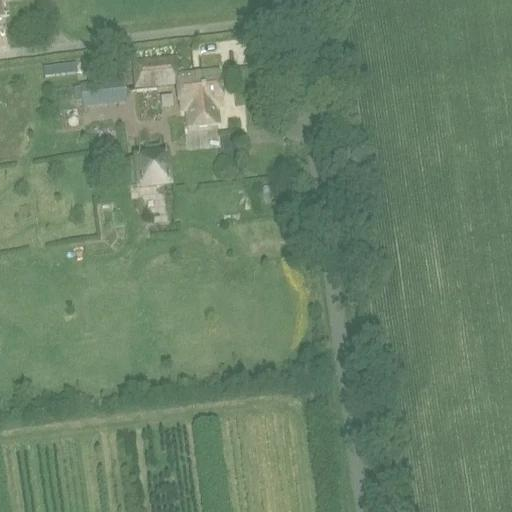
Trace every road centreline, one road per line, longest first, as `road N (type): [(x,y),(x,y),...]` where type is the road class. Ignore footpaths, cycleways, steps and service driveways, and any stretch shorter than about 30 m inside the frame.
road 1 (unclassified): [(357,511),(295,0)]
road 2 (track): [(21,439),(342,395)]
